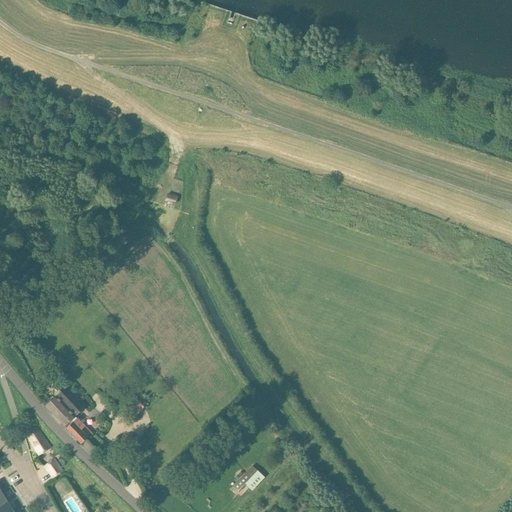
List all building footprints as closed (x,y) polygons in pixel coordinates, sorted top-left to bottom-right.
[(175,203),(177,198),(167,194),(166,200),(175,203)] [(71,420),(72,421),(75,417),(74,416),(80,411),(70,402),(73,399),(69,395),(66,397),(61,392),(45,406),(64,426),(71,420)] [(139,403),(134,398),(121,412),(126,416),(139,403)] [(77,419),(75,417),(72,421),(73,422),(66,428),(81,443),(92,433),(77,418),(77,419)] [(40,455),(51,448),(37,428),(27,435),(40,455)] [(44,466),(52,478),(62,471),(54,459),(44,466)] [(239,493),(246,486),(252,491),(265,478),(252,466),(233,487),(239,493)] [(7,502),(0,506),(0,511),(10,511),(13,511),(7,502)]
